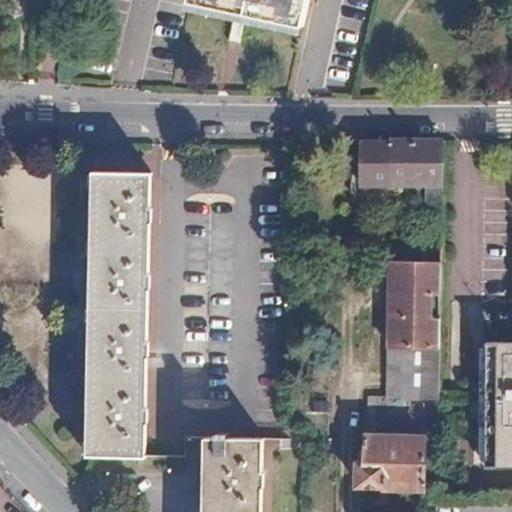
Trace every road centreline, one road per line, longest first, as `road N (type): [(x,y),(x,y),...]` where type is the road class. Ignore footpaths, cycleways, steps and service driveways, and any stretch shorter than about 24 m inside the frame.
road 1 (residential): [(122,117),(511,117)]
road 2 (unknown): [(249,117),(244,403)]
road 3 (residential): [(0,113),(122,117)]
road 4 (residential): [(122,117),(150,0)]
